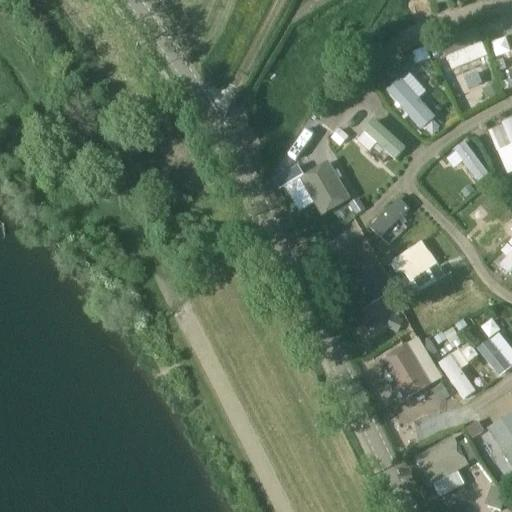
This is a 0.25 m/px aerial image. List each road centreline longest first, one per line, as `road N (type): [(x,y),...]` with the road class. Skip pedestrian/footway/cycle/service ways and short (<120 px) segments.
road 1 (unclassified): [(406,511),(206,122),(120,0)]
road 2 (track): [(35,0),(100,97),(136,226),(184,314)]
road 3 (track): [(281,0),(206,122)]
